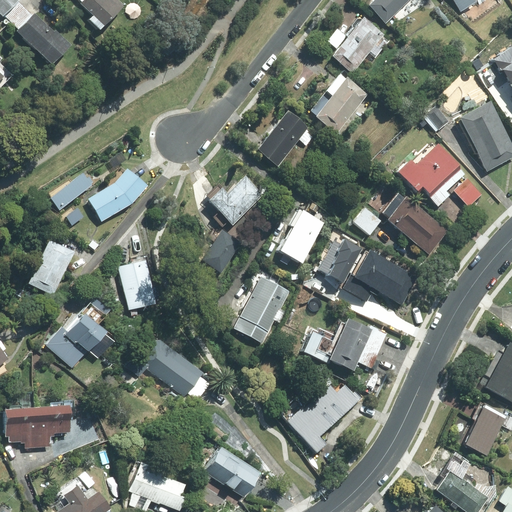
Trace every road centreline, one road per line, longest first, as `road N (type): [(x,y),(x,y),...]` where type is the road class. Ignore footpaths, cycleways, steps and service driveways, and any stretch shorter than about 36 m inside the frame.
road 1 (tertiary): [(327,511),(375,471),(451,319),(511,236)]
road 2 (residential): [(177,140),(200,131),(233,99),(311,0)]
